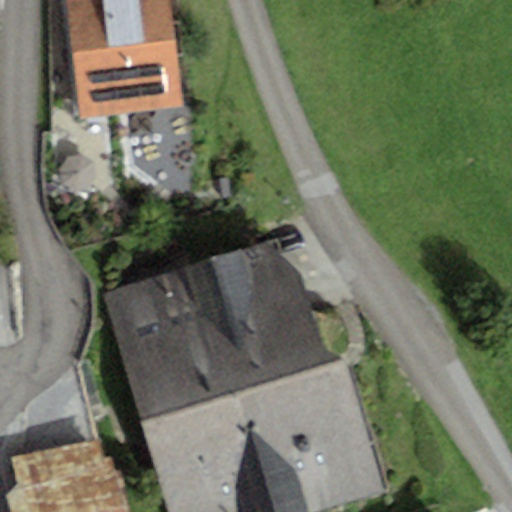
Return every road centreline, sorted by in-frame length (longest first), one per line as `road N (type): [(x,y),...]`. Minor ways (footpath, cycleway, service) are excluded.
road 1 (residential): [(240,0),(309,182),(511,499)]
road 2 (residential): [(0,386),(45,360),(61,336),(56,280),(20,207),(19,0)]
